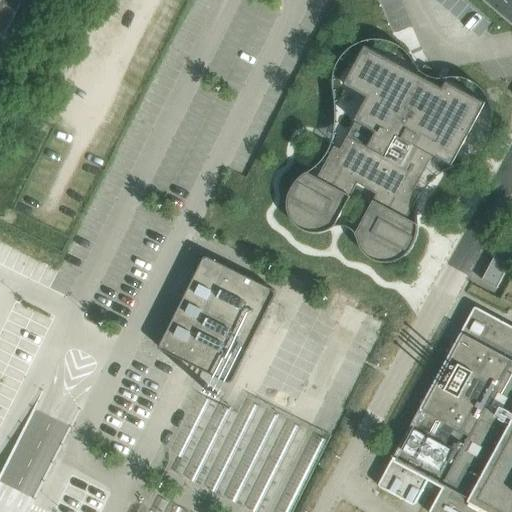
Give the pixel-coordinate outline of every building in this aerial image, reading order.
[(0,0),(0,37),(18,0),(0,0)] [(434,83),(437,78),(440,73),(425,65),(419,75),(365,46),(344,85),(367,97),(354,121),(356,122),(341,150),(335,147),(317,179),(308,173),(307,173),(303,175),(298,180),(294,185),(291,191),(288,197),(287,201),(287,206),(288,210),(289,214),(290,217),(292,220),(294,223),(297,226),(299,228),(302,230),(306,231),(309,232),(312,233),(316,233),(319,233),(323,232),(327,231),(334,227),(334,226),(358,183),(377,194),(356,234),(355,234),(357,237),(358,239),(359,243),(360,245),(361,248),(363,250),(364,252),(366,255),(369,257),(372,259),(375,260),(378,261),(381,262),(385,263),(388,263),(392,262),(395,261),(398,260),(402,258),(405,256),(408,253),(410,249),(412,247),(415,241),(416,238),(416,235),(417,232),(417,229),(418,224),(417,224),(407,219),(420,193),(414,190),(433,156),(452,166),(485,103),(446,82),(443,88),(434,83)] [(483,278),(482,280),(497,288),(499,284),(510,263),(511,260),(511,258),(504,255),(498,251),(483,278)] [(204,258),(204,259),(161,345),(160,346),(160,347),(160,348),(161,349),(162,350),(178,358),(199,368),(228,383),(229,383),(230,383),(231,383),(232,382),(276,294),(276,293),(276,292),(275,291),(275,290),(208,257),(207,257),(206,257),(205,257),(204,258)] [(0,432),(54,321),(15,302),(0,332),(0,432)] [(511,511),(511,326),(475,306),(448,357),(391,462),(378,486),(404,501),(415,506),(429,481),(442,488),(438,496),(429,511),(511,511)] [(406,408),(440,344),(427,337),(394,402),(406,408)] [(294,510),(318,447),(300,440),(276,503),(294,510)] [(193,511),(145,488),(133,511),(193,511)]
